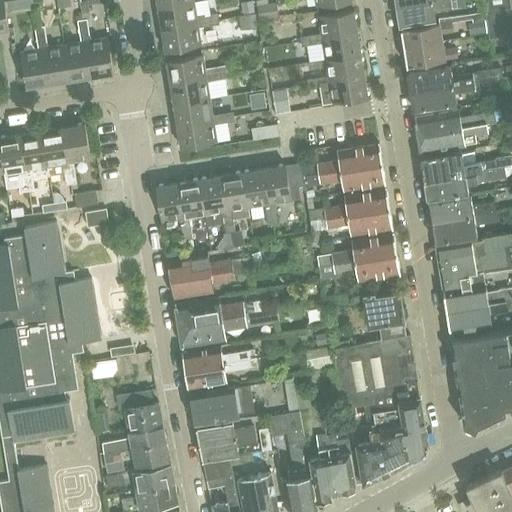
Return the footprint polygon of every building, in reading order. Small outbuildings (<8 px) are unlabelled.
[(0,0),(0,29),(8,28),(3,0),(0,0)] [(32,0),(14,0),(16,11),(34,8),(32,0)] [(57,0),(59,10),(71,8),(69,0),(57,0)] [(254,11),(252,0),(243,0),(241,0),(242,13),(254,11)] [(269,0),(256,0),(260,19),(280,16),(278,3),(270,4),(269,0)] [(434,9),(453,6),(463,5),(462,0),(422,0),(398,4),(401,23),(435,18),(434,9)] [(511,0),(482,0),(488,38),(511,34),(511,0)] [(194,1),(158,7),(162,28),(197,22),(196,14),(194,1)] [(354,9),(318,15),(321,32),(322,37),(357,32),(354,9)] [(238,16),(240,23),(255,21),(254,13),(238,16)] [(217,14),(210,15),(211,25),(219,24),(217,14)] [(211,25),(210,15),(202,16),(203,26),(211,25)] [(82,19),(77,20),(78,28),(88,26),(87,18),(82,19)] [(455,19),(438,22),(401,28),(404,46),(443,40),(442,31),(457,28),(455,19)] [(197,22),(162,28),(165,50),(201,44),(198,27),(197,22)] [(34,27),(36,35),(45,33),(44,25),(34,27)] [(88,26),(78,28),(80,36),(85,35),(89,34),(88,26)] [(357,32),(322,37),(322,42),(325,59),(361,53),(357,32)] [(45,33),(36,35),(37,43),(42,42),(47,41),(45,33)] [(308,35),(309,44),(317,43),(316,33),(308,35)] [(301,46),(309,44),(308,35),(300,36),(301,46)] [(85,40),(91,76),(113,72),(107,36),(90,39),(85,40)] [(80,41),(64,44),(70,79),(91,76),(85,40),(80,41)] [(443,40),(404,46),(408,64),(434,60),(459,56),(457,46),(445,49),(443,40)] [(48,46),(43,47),(49,83),(70,79),(64,44),(48,46)] [(49,83),(43,47),(38,48),(21,51),(26,86),(49,83)] [(361,53),(325,59),(328,75),(328,80),(364,74),(361,53)] [(206,76),(205,71),(202,54),(183,57),(167,60),(168,67),(170,82),(206,76)] [(476,70),(476,71),(452,75),(451,64),(409,71),(412,89),(479,80),(503,75),(502,66),(476,70)] [(218,69),(220,79),(228,78),(226,68),(218,69)] [(211,75),(212,80),(220,79),(218,69),(210,70),(211,75)] [(324,86),(319,86),(322,104),(332,102),(341,101),(368,96),(364,74),(328,80),(323,81),(324,86)] [(206,76),(170,82),(172,92),(174,103),(209,98),(228,94),(225,78),(220,79),(212,80),(211,75),(206,76)] [(323,76),(315,77),(316,87),(319,86),(324,86),(323,81),(323,76)] [(308,88),(316,87),(315,77),(307,78),(308,88)] [(412,89),(414,107),(456,100),(455,91),(480,87),(479,80),(412,89)] [(287,87),(273,90),(276,113),(291,110),(291,109),(287,87)] [(250,93),(252,107),(266,105),(264,91),(250,93)] [(175,112),(177,125),(213,119),(209,98),(174,103),(175,112)] [(415,116),(418,134),(485,122),(496,120),(494,110),(459,117),(458,109),(415,116)] [(225,112),(227,122),(235,120),(234,116),(233,111),(225,112)] [(227,122),(225,112),(217,113),(219,123),(227,122)] [(213,119),(177,125),(179,133),(181,147),(216,141),(213,119)] [(487,131),(485,122),(418,134),(421,151),(463,144),(463,143),(475,141),(474,133),(487,131)] [(85,123),(63,126),(68,162),(73,161),(91,158),(85,123)] [(279,135),(277,123),(251,127),(253,139),(279,135)] [(63,126),(41,130),(47,165),(49,174),(60,173),(61,181),(66,180),(66,176),(65,172),(64,168),(69,167),(68,162),(63,126)] [(41,130),(20,133),(26,169),(27,174),(32,173),(32,177),(49,174),(47,165),(41,130)] [(20,133),(0,136),(0,145),(4,172),(7,186),(23,183),(22,175),(27,174),(26,169),(20,133)] [(301,164),(303,175),(306,174),(319,172),(382,162),(379,142),(339,148),(340,158),(301,164)] [(462,149),(422,156),(426,180),(481,169),(480,161),(476,162),(473,149),(462,151),(462,149)] [(496,156),(479,159),(480,161),(481,169),(498,167),(496,156)] [(306,174),(308,184),(344,178),(345,188),(385,182),(382,162),(319,172),(306,174)] [(286,164),(263,168),(269,203),(274,202),(291,200),(289,188),(289,187),(286,164)] [(481,169),(426,180),(429,197),(469,190),(467,182),(505,175),(504,165),(498,167),(481,169)] [(69,167),(64,168),(65,172),(66,176),(75,174),(74,167),(69,167)] [(263,168),(242,171),(248,207),(264,204),(269,203),(263,168)] [(242,171),(221,175),(227,210),(227,215),(232,215),(233,218),(249,215),(248,207),(242,171)] [(27,174),(22,175),(23,183),(33,181),(32,177),(32,173),(27,174)] [(77,182),(75,174),(66,176),(66,180),(67,184),(77,182)] [(221,175),(199,178),(205,214),(207,224),(223,222),(223,216),(227,215),(227,210),(221,175)] [(199,178),(178,182),(184,217),(189,216),(205,214),(199,178)] [(23,183),(19,184),(20,192),(24,191),(34,189),(33,181),(23,183)] [(178,182),(156,185),(158,199),(162,221),(179,218),(184,217),(178,182)] [(298,186),(289,187),(289,188),(291,200),(300,198),(298,186)] [(314,208),(308,209),(309,218),(325,216),(389,206),(386,186),(346,192),(347,203),(324,207),(314,208)] [(77,206),(98,203),(96,189),(74,192),(75,197),(77,206)] [(471,194),(429,201),(432,221),(496,210),(494,200),(472,203),(471,194)] [(66,199),(52,201),(53,209),(54,210),(67,208),(67,207),(66,199)] [(54,210),(53,209),(52,201),(41,203),(42,212),(54,210)] [(11,208),(12,216),(24,214),(23,206),(11,208)] [(325,216),(309,218),(311,229),(319,228),(327,227),(351,223),(352,232),(392,226),(389,206),(325,216)] [(106,208),(85,211),(88,226),(109,223),(106,208)] [(275,208),(265,209),(266,217),(276,216),(275,208)] [(496,210),(432,221),(435,240),(477,233),(475,224),(502,220),(501,210),(496,210)] [(227,215),(223,216),(223,222),(224,224),(234,223),(233,218),(232,215),(227,215)] [(185,222),(180,223),(181,231),(191,229),(190,221),(189,216),(184,217),(185,222)] [(276,216),(266,217),(268,225),(278,223),(276,216)] [(0,431),(7,477),(0,478),(0,495),(2,511),(54,511),(46,464),(18,468),(14,440),(75,430),(69,398),(66,398),(65,390),(78,388),(73,352),(83,350),(81,341),(98,339),(101,338),(92,275),(71,278),(70,270),(65,270),(57,219),(24,224),(26,235),(4,238),(5,243),(0,244),(0,431)] [(235,230),(234,223),(224,224),(225,232),(235,230)] [(191,229),(181,231),(183,239),(192,237),(191,229)] [(511,231),(482,236),(483,237),(436,245),(443,288),(485,281),(483,270),(511,265),(511,231)] [(331,251),(317,253),(318,263),(396,252),(394,232),(353,239),(354,247),(331,251)] [(396,252),(318,263),(320,278),(346,274),(358,273),(359,278),(399,271),(396,252)] [(168,260),(171,278),(237,267),(236,263),(230,264),(230,259),(209,262),(208,254),(168,260)] [(171,278),(173,296),(213,290),(212,281),(233,278),(232,271),(238,271),(237,267),(171,278)] [(446,309),(511,298),(511,285),(499,288),(499,289),(487,291),(485,281),(443,288),(446,309)] [(379,325),(381,339),(405,335),(403,316),(407,315),(405,306),(401,305),(399,290),(375,294),(375,291),(351,295),(353,304),(365,303),(368,326),(379,325)] [(218,295),(175,303),(178,323),(244,314),(242,301),(220,304),(218,295)] [(511,298),(446,309),(449,330),(491,323),(489,313),(511,309),(511,298)] [(244,314),(178,323),(181,344),(225,337),(223,329),(278,319),(277,309),(268,310),(244,314)] [(511,328),(450,338),(463,421),(463,423),(475,429),(477,427),(507,413),(506,408),(511,406),(511,328)] [(381,339),(332,348),(343,414),(356,412),(355,404),(362,403),(373,401),(372,398),(398,393),(397,391),(417,388),(409,334),(405,335),(381,339)] [(254,348),(243,349),(222,353),(220,343),(182,350),(185,367),(250,357),(250,354),(255,353),(254,348)] [(134,375),(133,365),(132,356),(116,358),(117,361),(91,364),(93,381),(134,375)] [(250,357),(185,367),(188,386),(226,380),(224,369),(258,364),(257,357),(250,358),(250,357)] [(289,411),(299,409),(296,393),(293,377),(283,379),(289,411)] [(209,386),(209,388),(191,391),(195,422),(215,419),(215,421),(230,418),(229,416),(239,415),(239,413),(254,411),(250,384),(234,386),(234,385),(223,386),(222,384),(209,386)] [(426,446),(417,388),(397,391),(398,393),(372,398),(373,401),(362,403),(363,411),(366,422),(368,440),(354,442),(361,484),(422,452),(426,446)] [(153,389),(118,395),(120,408),(125,407),(129,429),(163,423),(159,401),(156,402),(155,402),(153,389)] [(287,431),(293,467),(283,468),(285,479),(280,479),(282,492),(286,491),(289,511),(312,511),(312,507),(317,506),(310,474),(309,463),(306,463),(302,439),(304,438),(299,409),(289,411),(268,414),(271,434),(287,431)] [(202,459),(228,454),(237,453),(235,445),(256,441),(253,425),(232,429),(231,420),(196,426),(202,459)] [(102,441),(103,451),(112,450),(166,441),(163,423),(129,429),(130,436),(102,441)] [(268,427),(258,428),(262,450),(271,448),(268,427)] [(334,432),(324,434),(327,460),(329,459),(332,473),(329,473),(332,490),(339,489),(341,492),(352,490),(355,488),(347,435),(335,437),(334,432)] [(307,455),(309,463),(310,474),(317,506),(317,510),(330,502),(328,491),(332,490),(329,473),(332,473),(329,459),(327,460),(324,434),(314,436),(317,454),(307,455)] [(122,458),(133,456),(135,464),(169,458),(166,441),(112,450),(103,451),(105,461),(107,473),(124,470),(122,458)] [(228,454),(202,459),(206,481),(222,478),(226,500),(210,503),(211,511),(243,511),(238,511),(232,477),(228,454)] [(135,482),(136,489),(173,482),(170,462),(118,472),(105,474),(108,487),(135,482)] [(511,511),(511,463),(466,486),(471,496),(459,502),(463,511),(474,511),(476,511),(511,511)] [(277,511),(270,475),(237,481),(243,511),(277,511)] [(177,501),(173,482),(136,489),(138,496),(123,499),(125,510),(177,501)]
